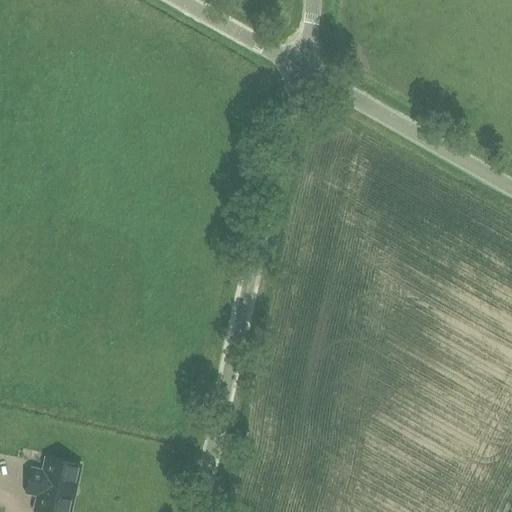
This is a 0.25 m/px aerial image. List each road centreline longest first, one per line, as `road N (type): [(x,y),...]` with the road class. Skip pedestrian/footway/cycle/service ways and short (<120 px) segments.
road 1 (unclassified): [(202,511),(305,65)]
road 2 (unclassified): [(511,184),(305,65)]
road 3 (unclassified): [(179,0),(305,65)]
